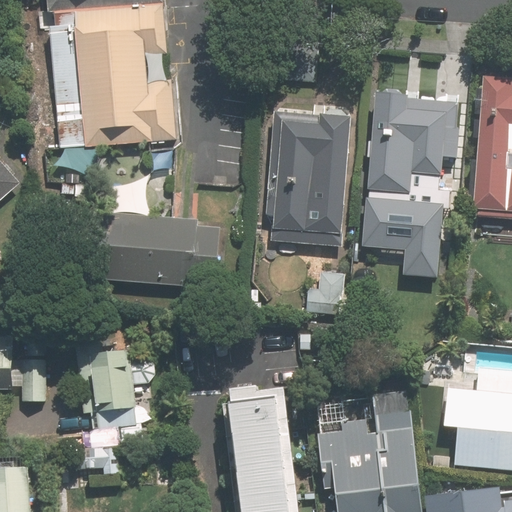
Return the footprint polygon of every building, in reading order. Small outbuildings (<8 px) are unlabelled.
[(58,0),(70,147),(177,139),(173,78),(149,80),(147,53),(169,51),(164,0),(58,0)] [(315,84),(316,55),(287,54),(286,84),(315,84)] [(511,79),(483,77),(473,209),(511,211),(511,79)] [(378,90),(371,238),(412,240),(410,266),(441,267),(447,152),(461,152),(464,94),(378,90)] [(267,239),(344,245),(354,116),(276,111),(267,239)] [(0,201),(23,180),(0,154),(0,201)] [(197,225),(197,219),(94,212),(89,278),(195,285),(196,272),(219,273),(222,227),(197,225)] [(345,270),(306,268),(304,318),(343,319),(345,270)] [(0,374),(14,374),(15,335),(0,334),(0,374)] [(122,443),(140,441),(143,441),(141,420),(138,421),(131,350),(116,351),(115,341),(78,344),(84,412),(92,411),(93,428),(120,425),(122,443)] [(300,511),(287,388),(231,395),(244,511),(300,511)] [(459,414),(454,465),(511,470),(511,393),(454,388),(452,413),(459,414)] [(425,511),(410,389),(315,400),(326,490),(335,488),(337,511),(425,511)] [(116,449),(77,449),(77,472),(100,472),(100,477),(116,477),(116,449)] [(0,469),(0,511),(33,511),(31,468),(0,469)] [(506,486),(426,494),(427,511),(511,511),(511,498),(508,498),(506,486)]
